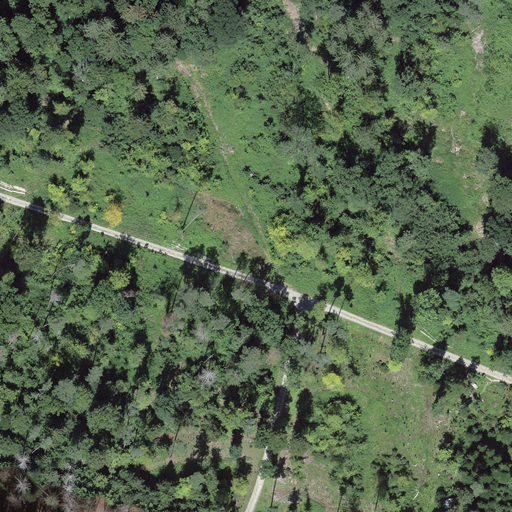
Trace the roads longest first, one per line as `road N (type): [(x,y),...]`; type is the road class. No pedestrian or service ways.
road 1 (track): [(0,189),(511,379)]
road 2 (track): [(245,511),(301,303)]
